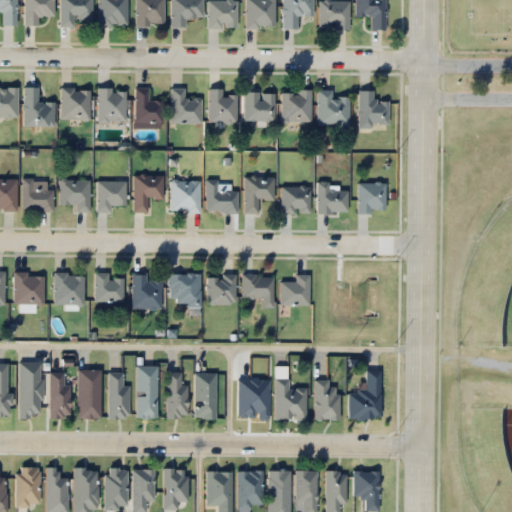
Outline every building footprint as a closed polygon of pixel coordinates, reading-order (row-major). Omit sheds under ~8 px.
[(16,0),(0,0),(0,12),(1,12),(1,25),(16,25),(16,0)] [(52,0),(23,0),(23,25),(37,25),(37,16),(52,16),(52,0)] [(90,23),(90,0),(58,0),(58,23),(90,23)] [(97,0),(97,26),(126,26),(126,0),(97,0)] [(161,0),(134,0),(134,26),(161,26),(161,0)] [(184,27),(184,17),(201,17),(201,0),(169,0),(169,27),(184,27)] [(206,0),(206,27),(235,27),(235,0),(206,0)] [(274,27),(274,0),(244,0),(244,27),(274,27)] [(281,0),(281,28),(296,28),(296,16),(312,16),(312,0),(281,0)] [(354,0),(354,16),(368,16),(368,29),(384,29),(384,0),(354,0)] [(318,1),(318,29),(348,29),(348,1),(318,1)] [(0,117),(16,117),(16,87),(0,87),(0,117)] [(22,87),(22,126),(52,126),(52,102),(36,102),(36,87),(22,87)] [(147,87),(133,87),(133,128),(161,128),(161,100),(147,100),(147,87)] [(88,120),(88,88),(59,88),(59,120),(88,120)] [(182,88),(169,88),(169,123),(199,124),(199,98),(182,98),(182,88)] [(96,89),(96,122),(124,122),(124,89),(96,89)] [(207,122),(235,122),(235,95),(221,95),(221,89),(207,89),(207,122)] [(315,125),(335,125),(335,129),(347,129),(347,97),(331,97),(331,90),(315,90),(315,125)] [(310,122),(309,91),(280,91),(280,122),(310,122)] [(386,100),(372,100),(372,91),(357,91),(357,127),(386,127),(386,100)] [(243,121),(274,121),(274,93),(243,93),(243,121)] [(147,212),(147,197),(161,197),(161,175),(131,175),(131,212),(147,212)] [(272,177),(243,177),(243,212),(257,212),(257,199),(272,199),(272,177)] [(51,190),(31,190),(31,178),(21,178),(21,210),(51,210),(51,190)] [(0,179),(0,210),(14,210),(14,179),(0,179)] [(57,205),(73,205),(73,212),(88,212),(88,179),(57,179),(57,205)] [(197,180),(169,180),(169,212),(197,212),(197,180)] [(204,212),(236,212),(236,190),(216,190),(216,180),(204,180),(204,212)] [(125,181),(96,181),(96,212),(109,212),(109,205),(125,205),(125,181)] [(315,182),(315,213),(346,212),(346,189),(328,189),(327,182),(315,182)] [(356,214),(383,214),(383,183),(356,183),(356,214)] [(279,214),(309,214),(309,186),(279,186),(279,214)] [(12,303),(42,303),(42,273),(12,272),(12,303)] [(52,303),(82,304),(82,272),(52,272),(52,303)] [(121,278),(107,278),(107,272),(93,272),(93,301),(121,301),(121,278)] [(159,279),(144,279),(144,273),(131,273),(131,308),(159,308),(159,279)] [(198,306),(198,273),(167,273),(167,296),(175,296),(175,306),(198,306)] [(233,304),(233,274),(205,274),(205,304),(233,304)] [(240,297),(260,297),(260,307),(271,307),(272,274),(240,274),(240,297)] [(279,305),(307,305),(307,274),(293,274),(293,281),(279,281),(279,305)] [(17,416),(39,417),(39,362),(17,361),(17,416)] [(8,363),(0,363),(0,416),(8,416),(8,363)] [(155,366),(134,366),(134,418),(155,418),(155,366)] [(378,419),(379,370),(365,370),(365,392),(347,392),(346,418),(378,419)] [(69,385),(63,385),(63,372),(48,372),(48,417),(69,417),(69,385)] [(164,418),(186,418),(186,385),(180,385),(180,372),(164,372),(164,418)] [(126,386),(121,386),(121,373),(106,373),(106,418),(126,418),(126,386)] [(214,373),(192,373),(192,418),(214,418),(214,373)] [(272,379),(272,420),(304,420),(304,388),(287,388),(287,379),(272,379)] [(326,388),(326,380),(312,380),(312,419),(337,419),(337,388),(326,388)] [(14,507),(38,507),(38,467),(14,467),(14,507)] [(43,511),(65,511),(65,477),(57,477),(57,467),(43,467),(43,511)] [(103,509),(125,509),(125,469),(103,468),(103,509)] [(72,469),(72,511),(95,511),(95,469),(72,469)] [(143,511),(143,500),(152,500),(152,469),(130,469),(130,511),(143,511)] [(186,501),(186,469),(161,469),(161,509),(175,509),(175,501),(186,501)] [(315,511),(315,470),(293,470),(293,511),(315,511)] [(203,471),(203,505),(215,505),(215,511),(230,511),(230,471),(203,471)] [(260,507),(260,471),(235,471),(235,507),(260,507)] [(323,471),(323,511),(343,511),(343,471),(323,471)] [(376,471),(351,471),(351,498),(363,498),(363,511),(376,511),(376,471)]
